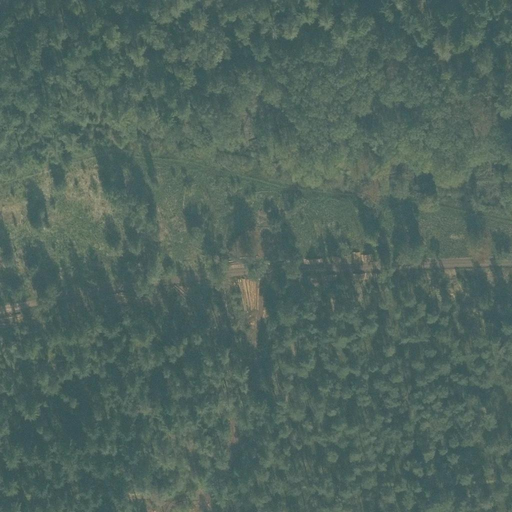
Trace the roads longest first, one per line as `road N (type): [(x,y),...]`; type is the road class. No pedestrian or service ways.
road 1 (track): [(267,271),(249,401),(233,419),(232,459),(211,491),(0,499)]
road 2 (track): [(0,311),(162,280),(267,271)]
road 3 (track): [(290,270),(511,264)]
